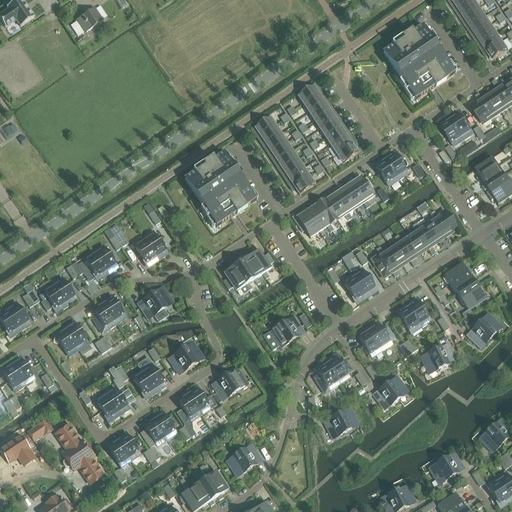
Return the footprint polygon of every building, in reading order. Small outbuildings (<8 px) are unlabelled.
[(9,11),(0,16),(0,21),(5,29),(16,22),(21,28),(34,19),(20,0),(19,0),(7,9),(9,11)] [(459,11),(474,1),(472,0),(457,0),(453,2),(459,11)] [(465,20),(479,10),(474,1),(459,11),(465,20)] [(85,35),(103,22),(94,10),(76,22),(77,23),(71,27),(78,38),(84,34),(85,35)] [(479,10),(465,20),(470,28),(485,18),(479,10)] [(485,18),(470,28),(476,37),(491,27),(485,18)] [(491,27),(476,37),(482,45),(496,36),(491,27)] [(454,77),(447,66),(442,59),(438,53),(431,42),(422,29),(412,35),(395,46),(383,54),(392,68),(403,85),(415,103),(433,91),(444,84),(454,77)] [(496,36),(482,45),(488,54),(502,44),(496,36)] [(502,44),(488,54),(493,62),(508,53),(502,44)] [(511,90),(507,84),(501,88),(496,81),(494,82),(511,109),(511,90)] [(511,113),(511,109),(494,82),(492,84),(497,91),(490,96),(501,113),(508,108),(511,113)] [(303,105),(318,96),(312,87),(298,97),(303,105)] [(501,113),(490,96),(483,100),(479,95),(477,96),(496,124),(498,123),(494,118),(501,113)] [(309,114),(324,104),(318,96),(303,105),(309,114)] [(496,124),(477,96),(475,97),(479,103),(471,108),(483,125),(490,120),(494,125),(496,124)] [(315,122),(329,113),(324,104),(309,114),(315,122)] [(320,131),(335,121),(329,113),(315,122),(320,131)] [(474,136),(460,115),(451,122),(464,142),(474,136)] [(260,137),(275,127),(269,119),(254,128),(260,137)] [(326,140),(341,130),(335,121),(320,131),(326,140)] [(464,142),(451,122),(441,128),(454,149),(464,142)] [(266,146),(280,136),(275,127),(260,137),(266,146)] [(486,139),(479,128),(474,131),(481,142),(486,139)] [(332,148),(346,138),(341,130),(326,140),(332,148)] [(271,154),(286,144),(280,136),(266,146),(271,154)] [(337,157),(352,147),(346,138),(332,148),(337,157)] [(277,163),(292,153),(286,144),(271,154),(277,163)] [(343,165),(358,156),(355,152),(354,150),(352,147),(337,157),(343,165)] [(458,158),(450,147),(445,150),(452,161),(458,158)] [(283,171),(297,162),(292,153),(277,163),(283,171)] [(443,153),(439,155),(446,166),(450,163),(443,153)] [(255,204),(248,193),(244,186),(240,180),(232,169),(223,155),(213,162),(197,173),(184,181),(193,195),(200,206),(205,212),(216,230),(235,218),(245,211),(255,204)] [(408,176),(398,159),(395,155),(390,158),(388,156),(383,159),(385,162),(398,182),(408,176)] [(478,182),(499,168),(493,159),(475,171),(480,178),(477,180),(478,182)] [(288,180),(303,170),(297,162),(283,171),(288,180)] [(398,182),(385,162),(375,168),(389,189),(398,182)] [(424,177),(417,166),(412,170),(419,181),(424,177)] [(496,182),(505,176),(499,168),(478,182),(479,184),(482,182),(486,186),(483,188),(484,190),(496,182)] [(294,188),(309,179),(303,170),(288,180),(294,188)] [(511,180),(511,178),(510,179),(508,177),(506,178),(505,176),(496,182),(508,200),(511,197),(511,180)] [(374,197),(360,177),(357,180),(355,177),(352,179),(353,182),(351,184),(368,209),(370,208),(366,202),(374,197)] [(294,188),(300,197),(314,187),(309,179),(294,188)] [(508,200),(496,182),(484,190),(485,192),(488,190),(490,192),(487,194),(492,202),(495,200),(499,206),(508,200)] [(368,209),(351,184),(348,186),(346,183),(343,185),(344,188),(342,189),(355,210),(363,205),(366,210),(368,209)] [(355,210),(342,189),(339,192),(337,189),(334,191),(336,194),(333,195),(350,221),(352,220),(348,214),(355,210)] [(389,201),(382,190),(377,193),(384,204),(389,201)] [(350,221),(333,195),(330,198),(328,195),(325,197),(327,200),(324,201),(337,222),(345,217),(348,222),(350,221)] [(337,222),(324,201),(321,204),(319,201),(316,203),(318,206),(315,207),(332,233),(334,232),(330,226),(337,222)] [(332,233),(315,207),(312,210),(310,207),(307,209),(308,212),(306,213),(319,234),(327,229),(330,234),(332,233)] [(168,217),(162,208),(157,211),(163,220),(168,217)] [(160,224),(153,213),(148,216),(155,227),(160,224)] [(319,234),(306,213),(297,220),(300,224),(297,226),(299,229),(302,228),(310,240),(319,234)] [(456,231),(445,213),(437,218),(434,213),(432,214),(450,242),(452,241),(449,236),(456,231)] [(450,242),(432,214),(430,216),(433,221),(426,225),(438,243),(445,238),(448,243),(450,242)] [(438,243),(426,225),(419,230),(416,225),(414,226),(434,256),(436,255),(431,248),(438,243)] [(434,256),(414,226),(412,227),(415,233),(408,237),(420,255),(427,250),(432,257),(434,256)] [(120,232),(113,237),(114,238),(122,249),(127,246),(128,245),(120,232)] [(167,254),(158,241),(155,236),(145,242),(156,260),(161,257),(163,259),(168,256),(167,254)] [(420,255),(408,237),(401,242),(398,237),(396,238),(416,268),(418,267),(413,259),(420,255)] [(114,238),(109,242),(117,253),(122,249),(114,238)] [(416,268),(396,238),(394,239),(397,245),(390,249),(402,267),(409,262),(414,269),(416,268)] [(156,260),(145,242),(135,249),(137,251),(146,266),(156,260)] [(402,267),(390,249),(383,254),(380,249),(378,250),(396,278),(398,277),(395,271),(402,267)] [(105,250),(95,256),(107,273),(111,270),(113,273),(118,270),(117,268),(108,255),(105,250)] [(396,278),(378,250),(376,251),(379,257),(372,261),(376,268),(374,269),(379,275),(380,274),(385,280),(390,277),(389,275),(391,274),(395,279),(396,278)] [(271,270),(259,251),(250,257),(262,276),(266,281),(269,279),(266,274),(271,270)] [(85,263),(78,267),(83,275),(88,282),(95,277),(96,280),(107,273),(95,256),(93,253),(87,257),(89,260),(85,263)] [(368,264),(361,253),(355,256),(363,267),(368,264)] [(262,276),(250,257),(243,262),(241,259),(239,260),(254,282),(257,287),(260,285),(257,280),(262,276)] [(254,282),(239,260),(238,261),(240,264),(235,267),(233,264),(231,266),(245,287),(249,292),(252,290),(249,285),(254,282)] [(76,264),(71,267),(78,278),(83,275),(78,267),(76,264)] [(450,286),(471,272),(469,270),(466,272),(462,265),(444,277),(450,286)] [(245,287),(231,266),(229,267),(231,270),(224,274),(228,280),(223,283),(228,292),(233,288),(240,298),(243,296),(240,291),(245,287)] [(71,267),(66,271),(73,281),(78,278),(71,267)] [(377,293),(362,270),(352,276),(354,279),(365,297),(370,294),(372,296),(377,293)] [(340,283),(332,272),(327,275),(335,286),(340,283)] [(455,295),(464,289),(476,281),(475,279),(472,281),(469,276),(472,274),(471,272),(450,286),(455,295)] [(62,279),(52,285),(65,305),(75,299),(67,287),(62,279)] [(365,297),(354,279),(344,286),(356,303),(365,297)] [(485,301),(475,285),(478,283),(476,281),(464,289),(476,307),(485,301)] [(44,295),(39,298),(43,303),(41,304),(47,313),(53,309),(55,312),(60,309),(62,312),(67,308),(65,305),(52,285),(51,285),(53,288),(44,295)] [(145,304),(139,307),(149,321),(154,318),(158,324),(168,318),(162,309),(171,303),(170,302),(171,302),(162,289),(152,296),(143,302),(145,304)] [(476,307),(464,289),(455,295),(467,312),(476,307)] [(40,303),(32,292),(27,296),(35,306),(40,303)] [(35,306),(27,296),(22,299),(30,310),(35,306)] [(124,317),(121,312),(113,299),(112,299),(111,297),(106,300),(108,303),(103,306),(115,323),(124,317)] [(29,324),(21,311),(15,303),(6,310),(19,330),(29,324)] [(117,326),(115,323),(103,306),(101,303),(96,306),(98,309),(93,313),(96,317),(92,319),(98,329),(103,326),(107,333),(117,326)] [(429,320),(419,305),(418,303),(408,309),(421,330),(427,326),(425,323),(429,320)] [(421,330),(408,309),(403,312),(401,309),(396,313),(411,336),(421,330)] [(19,330),(6,310),(0,313),(0,314),(2,317),(0,317),(0,322),(9,337),(19,330)] [(492,336),(500,328),(488,316),(479,325),(481,326),(469,339),(481,350),(493,337),(492,336)] [(146,329),(139,318),(134,321),(141,332),(146,329)] [(269,334),(263,338),(272,353),(278,349),(280,351),(290,344),(299,338),(297,336),(303,333),(293,319),(279,329),(280,331),(270,337),(269,334)] [(449,330),(442,319),(437,323),(444,334),(449,330)] [(307,320),(301,323),(306,331),(311,327),(307,320)] [(89,346),(75,326),(66,332),(64,329),(63,329),(79,353),(89,346)] [(378,326),(368,333),(382,353),(392,347),(389,343),(394,340),(387,329),(382,332),(380,329),(378,326)] [(79,353),(63,329),(59,332),(60,336),(55,339),(67,356),(77,350),(79,353)] [(362,333),(356,337),(370,357),(374,354),(376,357),(382,353),(368,333),(364,336),(362,333)] [(105,339),(100,342),(107,353),(112,350),(105,339)] [(102,356),(107,353),(100,342),(95,345),(102,356)] [(418,351),(414,345),(412,347),(409,342),(404,345),(411,356),(418,351)] [(411,356),(404,345),(399,348),(406,359),(411,356)] [(203,361),(195,348),(194,347),(185,353),(184,351),(169,361),(178,375),(192,365),(193,367),(203,361)] [(455,364),(448,349),(433,356),(432,354),(421,359),(428,374),(438,369),(439,371),(455,364)] [(160,361),(153,350),(148,354),(155,365),(160,361)] [(348,377),(338,362),(336,359),(331,363),(329,360),(324,363),(326,366),(340,386),(338,383),(348,377)] [(35,381),(22,361),(12,368),(25,388),(35,381)] [(72,374),(65,363),(60,367),(67,378),(72,374)] [(165,386),(157,373),(156,373),(151,365),(141,372),(155,392),(159,389),(161,392),(166,388),(165,386)] [(340,386),(326,366),(322,369),(320,366),(315,370),(319,377),(314,380),(321,390),(326,386),(330,393),(340,386)] [(378,378),(370,367),(365,370),(373,381),(378,378)] [(25,388),(12,368),(2,374),(13,392),(17,389),(19,392),(25,388)] [(128,381),(121,370),(116,373),(123,384),(128,381)] [(217,394),(213,397),(218,405),(223,403),(228,399),(238,393),(236,391),(246,385),(245,383),(237,371),(226,377),(217,383),(219,385),(214,389),(217,394)] [(155,392),(141,372),(143,375),(133,381),(135,384),(145,399),(155,392)] [(123,384),(116,373),(111,376),(118,387),(123,384)] [(367,385),(360,374),(355,378),(362,389),(367,385)] [(53,387),(46,376),(41,379),(48,390),(53,387)] [(398,399),(406,392),(396,379),(387,386),(388,388),(375,399),(385,412),(399,401),(398,399)] [(206,402),(198,390),(188,397),(199,414),(209,408),(205,402),(206,402)] [(130,411),(116,391),(107,397),(118,415),(123,412),(125,415),(130,411)] [(91,404),(84,393),(79,396),(86,407),(91,404)] [(199,414),(188,397),(186,394),(181,397),(183,400),(178,403),(187,418),(188,418),(189,421),(199,414)] [(118,415),(107,397),(96,404),(108,422),(113,418),(115,421),(120,418),(118,415)] [(21,410),(14,399),(9,402),(16,413),(21,410)] [(16,413),(9,402),(4,405),(11,416),(16,413)] [(226,417),(219,406),(214,409),(221,420),(226,417)] [(348,430),(358,425),(350,410),(339,416),(340,418),(325,426),(333,441),(349,433),(348,430)] [(177,436),(172,428),(164,415),(154,422),(167,442),(177,436)] [(509,439),(508,437),(511,432),(501,421),(488,433),(490,434),(481,442),(492,454),(509,439)] [(167,442),(154,422),(144,429),(152,441),(154,443),(163,437),(167,443),(167,442)] [(56,434),(48,423),(40,429),(40,430),(31,437),(37,446),(47,439),(47,440),(56,434)] [(69,426),(54,436),(65,453),(61,456),(64,461),(63,463),(63,466),(65,469),(68,469),(70,469),(74,475),(78,472),(90,488),(105,477),(94,461),(95,460),(82,441),(81,442),(69,426)] [(196,436),(189,426),(184,429),(191,440),(196,436)] [(191,440),(184,429),(179,432),(186,443),(191,440)] [(20,437),(0,450),(0,454),(8,466),(18,459),(20,462),(30,454),(28,451),(30,450),(20,437)] [(141,457),(135,449),(136,449),(127,437),(118,443),(131,463),(141,457)] [(131,463),(118,443),(108,450),(117,464),(121,470),(131,463)] [(246,470),(260,461),(251,447),(236,457),(238,459),(228,465),(237,479),(247,472),(246,470)] [(153,448),(148,452),(155,462),(160,459),(153,448)] [(155,462),(148,452),(143,455),(150,465),(155,462)] [(511,461),(507,454),(502,458),(510,468),(511,466),(511,461)] [(457,472),(463,469),(454,455),(439,464),(440,466),(430,472),(439,486),(459,474),(457,472)] [(510,468),(502,458),(497,461),(505,472),(510,468)] [(228,492),(215,474),(210,477),(206,472),(209,471),(207,467),(204,469),(203,467),(200,470),(206,480),(221,501),(223,500),(221,497),(228,492)] [(125,481),(119,471),(114,475),(120,485),(125,481)] [(485,485),(478,474),(473,477),(480,488),(485,485)] [(511,498),(511,482),(508,476),(498,483),(510,500),(511,498)] [(221,501),(206,480),(198,485),(212,507),(214,506),(212,503),(217,499),(219,502),(221,501)] [(510,500),(498,483),(496,480),(486,487),(499,507),(504,504),(506,507),(511,503),(510,500)] [(198,511),(202,510),(190,491),(183,481),(180,483),(186,493),(181,497),(190,511),(198,511)] [(212,507),(198,485),(190,491),(202,510),(209,505),(211,508),(212,507)] [(175,498),(168,487),(163,490),(170,501),(175,498)] [(400,511),(415,505),(408,490),(398,495),(397,493),(380,501),(386,511),(400,511)] [(439,511),(448,511),(464,502),(463,500),(460,502),(455,495),(437,507),(439,511)] [(68,511),(67,509),(69,507),(69,505),(66,501),(64,501),(62,502),(60,499),(58,500),(56,498),(46,505),(47,507),(40,511),(68,511)] [(275,511),(278,510),(272,501),(266,505),(265,504),(257,510),(258,511),(275,511)] [(467,511),(469,511),(468,509),(465,511),(462,506),(465,504),(464,502),(448,511),(467,511)]
